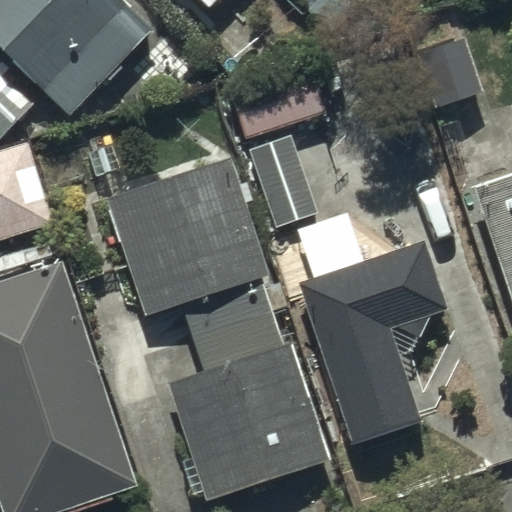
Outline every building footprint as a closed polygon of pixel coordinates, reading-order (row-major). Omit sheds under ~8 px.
[(153,46),(107,0),(3,0),(0,3),(0,156),(50,106),(71,127),(153,46)] [(186,0),(209,23),(233,0),(186,0)] [(367,7),(360,0),(280,0),(274,7),(324,54),(367,7)] [(483,110),(465,56),(422,72),(440,125),(483,110)] [(315,77),(230,101),(248,155),(332,129),(315,77)] [(28,159),(0,167),(0,259),(55,240),(28,159)] [(238,176),(108,217),(146,331),(276,292),(238,176)] [(511,190),(474,203),(511,319),(511,190)] [(354,460),(425,436),(391,344),(449,324),(427,251),(302,293),(354,460)] [(115,511),(142,503),(66,280),(0,300),(0,511),(115,511)] [(299,359),(172,401),(206,511),(232,511),(335,477),(299,359)]
